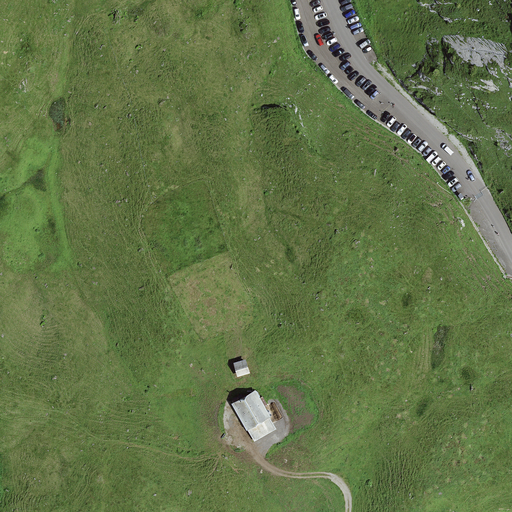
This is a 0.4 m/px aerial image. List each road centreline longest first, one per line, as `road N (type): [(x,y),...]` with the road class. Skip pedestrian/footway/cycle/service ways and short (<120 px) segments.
road 1 (tertiary): [(511,249),(461,164),(362,63),(331,0)]
road 2 (track): [(235,434),(277,472),(340,483),(348,511)]
